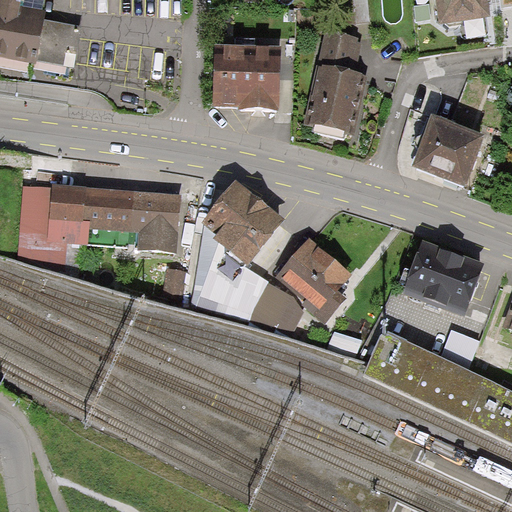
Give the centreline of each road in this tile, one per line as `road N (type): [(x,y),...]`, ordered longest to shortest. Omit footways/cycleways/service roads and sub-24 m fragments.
road 1 (residential): [(374,197),(410,78),(429,66),(511,55)]
road 2 (secondary): [(374,197),(182,152)]
road 3 (residential): [(182,152),(199,0)]
road 4 (secondary): [(511,245),(374,197)]
road 5 (residential): [(100,140),(100,114),(89,100),(0,86)]
